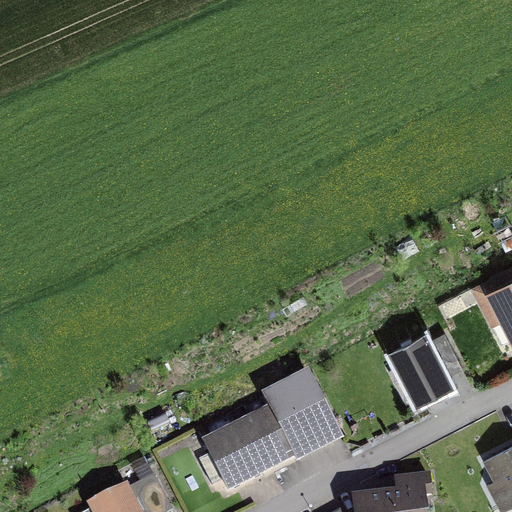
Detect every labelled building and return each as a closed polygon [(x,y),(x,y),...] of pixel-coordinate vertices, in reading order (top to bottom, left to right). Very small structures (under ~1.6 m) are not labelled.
[(511,269),(475,288),(492,323),(502,318),(511,339),(511,269)] [(426,338),(391,354),(414,402),(449,385),(426,338)] [(298,400),(207,446),(227,485),(318,440),(298,400)] [(511,448),(480,465),(502,508),(511,502),(511,448)] [(400,498),(358,501),(358,511),(424,511),(423,497),(432,496),(430,476),(398,479),(400,498)] [(138,511),(128,489),(90,507),(92,511),(138,511)]
